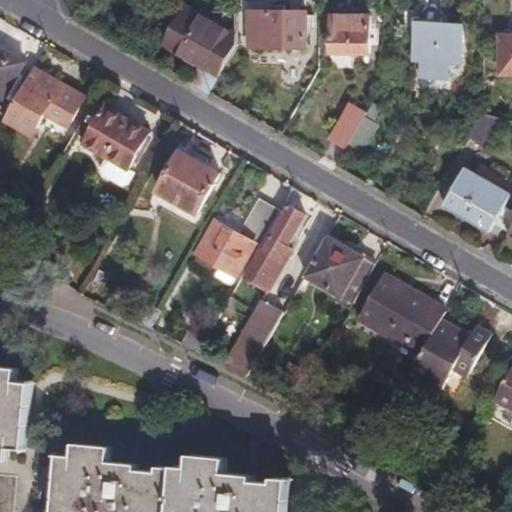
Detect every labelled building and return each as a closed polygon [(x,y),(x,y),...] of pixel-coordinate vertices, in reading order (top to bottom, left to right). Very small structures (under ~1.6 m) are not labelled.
[(186,61),(200,69),(220,40),(219,27),(173,0),(166,0),(146,35),(186,61)] [(173,0),(219,27),(218,0),(214,0),(173,0)] [(290,45),(290,8),(258,8),(232,8),(232,45),(290,45)] [(357,51),(357,15),(340,15),(319,15),(320,51),(357,51)] [(442,60),(445,24),(416,22),(399,21),(396,57),(405,57),(404,73),(428,75),(429,60),(442,60)] [(511,72),(511,37),(499,37),(485,37),(484,73),(511,72)] [(0,51),(0,101),(1,102),(23,65),(0,51)] [(176,78),(189,86),(200,69),(186,61),(176,78)] [(53,85),(26,69),(0,113),(0,122),(24,137),(37,115),(60,129),(77,99),(53,85)] [(318,138),(333,147),(337,140),(355,109),(339,100),(318,138)] [(369,108),(359,103),(355,109),(337,140),(350,148),(365,122),(362,121),(369,108)] [(467,105),(452,134),(471,143),(485,115),(467,105)] [(125,170),(144,137),(110,117),(96,110),(77,143),(125,170)] [(187,213),(209,174),(200,169),(170,152),(148,191),(187,213)] [(483,221),(499,230),(509,213),(493,204),(500,193),(498,192),(503,182),(474,166),(468,175),(454,167),(433,204),(467,223),(478,230),(483,221)] [(254,249),(274,214),(258,205),(249,200),(230,235),(211,225),(200,244),(212,251),(205,264),(230,279),(249,247),(254,249)] [(499,230),(496,235),(511,244),(511,207),(509,213),(499,230)] [(264,239),(243,274),(266,288),(287,253),(280,249),(298,218),(283,209),(265,239),(264,239)] [(293,278),(341,305),(363,266),(344,255),(315,239),(293,278)] [(347,317),(411,354),(433,317),(435,313),(427,308),(419,303),(421,299),(374,272),(347,317)] [(221,366),(284,399),(287,393),(245,372),(277,316),(278,316),(265,308),(256,303),(221,366)] [(411,354),(400,373),(432,392),(446,369),(450,361),(464,369),(484,334),(477,330),(469,325),(464,335),(433,317),(411,354)] [(0,458),(10,460),(11,450),(25,451),(33,373),(18,371),(19,363),(0,360),(0,458)] [(450,361),(446,369),(459,376),(464,369),(450,361)] [(511,416),(511,367),(503,362),(482,399),(511,416)] [(299,391),(306,377),(287,367),(280,381),(299,391)] [(56,450),(49,511),(154,511),(155,511),(169,511),(175,462),(159,461),(159,466),(140,464),(138,459),(106,456),(107,441),(76,438),(74,452),(56,450)] [(175,462),(169,511),(289,511),(293,472),(278,470),(278,475),(258,474),(259,468),(227,465),(228,451),(192,447),(190,464),(175,462)]
